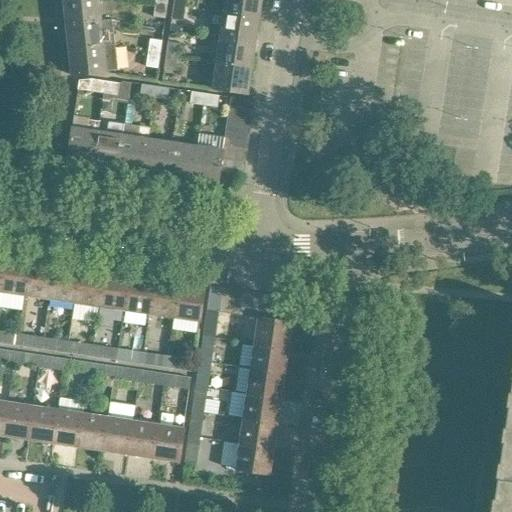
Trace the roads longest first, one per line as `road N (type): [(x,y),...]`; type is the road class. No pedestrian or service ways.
road 1 (unclassified): [(321,511),(363,247)]
road 2 (residential): [(259,250),(0,212)]
road 3 (residential): [(259,250),(296,0)]
road 4 (unclassified): [(511,228),(363,247)]
